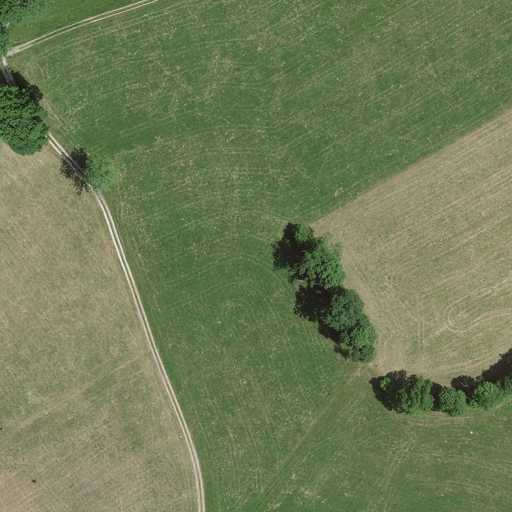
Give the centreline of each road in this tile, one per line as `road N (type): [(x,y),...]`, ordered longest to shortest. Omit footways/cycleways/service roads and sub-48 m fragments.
road 1 (track): [(0,55),(11,86),(103,195),(187,429),(202,511)]
road 2 (track): [(0,55),(150,0)]
